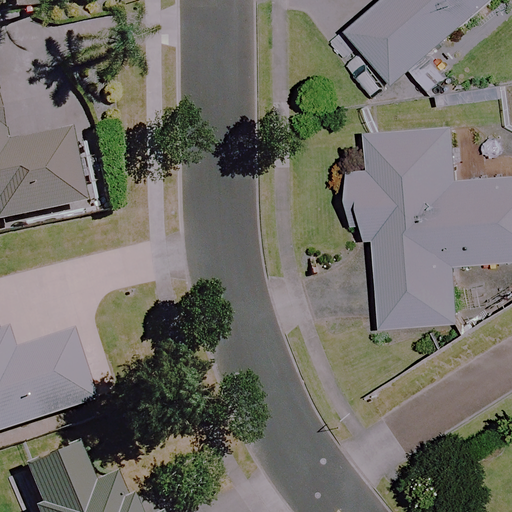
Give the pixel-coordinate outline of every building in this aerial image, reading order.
[(378,0),(343,30),(389,84),(488,0),(378,0)] [(0,224),(76,210),(62,135),(4,146),(0,126),(0,224)] [(350,235),(374,233),(383,329),(457,323),(453,267),(511,262),(511,178),(452,184),(448,129),(366,136),(369,173),(345,175),(350,235)] [(0,353),(0,434),(84,408),(60,335),(0,353)] [(91,482),(75,444),(15,469),(30,507),(22,510),(23,511),(125,511),(120,497),(112,500),(103,477),(91,482)]
